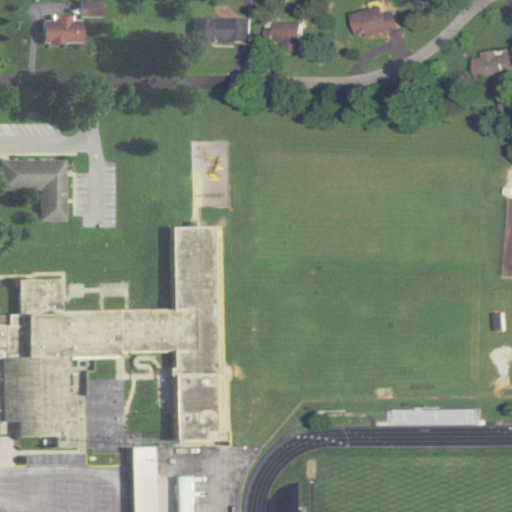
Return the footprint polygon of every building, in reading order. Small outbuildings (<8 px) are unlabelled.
[(79,43),(79,16),(98,17),(99,1),(76,1),(76,17),(41,17),(40,43),(79,43)] [(402,28),(398,10),(389,12),(387,5),(355,12),(360,37),(402,28)] [(254,19),(191,19),(191,42),(254,42),(254,19)] [(310,22),(277,22),(277,51),(310,51),(310,22)] [(511,53),(489,54),(491,84),(511,82),(511,53)] [(63,221),(63,159),(0,159),(0,190),(37,190),(37,220),(63,221)] [(227,441),(224,226),(171,227),(172,310),(61,312),(60,279),(17,280),(17,314),(0,314),(0,428),(15,428),(15,439),(54,439),(55,448),(77,448),(77,422),(64,422),(63,354),(174,352),(175,442),(227,441)] [(481,409),(392,409),(392,424),(481,424),(481,409)] [(129,447),(129,511),(153,511),(153,446),(129,447)] [(195,511),(196,476),(175,476),(175,511),(195,511)]
